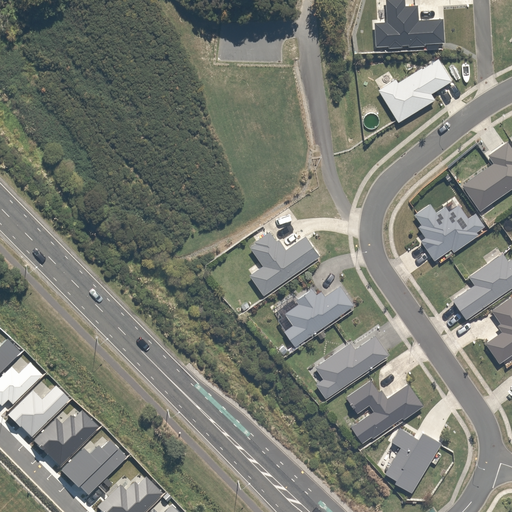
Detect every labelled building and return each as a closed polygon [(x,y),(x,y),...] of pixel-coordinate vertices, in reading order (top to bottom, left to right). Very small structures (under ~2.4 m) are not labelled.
[(443,46),(439,24),(417,24),(415,11),(403,13),(402,2),(381,3),(382,24),(370,26),(372,51),(443,46)] [(449,84),(436,64),(396,87),(393,82),(372,95),(395,128),(433,104),(430,98),(449,84)] [(511,155),(506,148),(481,165),(487,174),(463,191),(479,214),(511,191),(511,155)] [(400,227),(431,271),(484,234),(473,219),(465,225),(455,211),(445,218),(441,212),(432,219),(425,209),(400,227)] [(318,261),(305,241),(279,259),(266,241),(245,255),(254,269),(240,278),(256,302),(318,261)] [(475,290),(448,309),(459,325),(511,286),(511,268),(508,262),(502,265),(492,251),(473,264),(478,272),(467,279),(475,290)] [(275,338),(285,352),(348,309),(330,283),(317,291),(313,287),(286,305),(290,311),(277,320),(285,332),(275,338)] [(480,353),(491,369),(511,355),(511,303),(484,322),(498,342),(480,353)] [(303,383),(318,400),(392,352),(380,331),(303,383)] [(326,418),(355,453),(415,404),(409,382),(386,369),(326,418)] [(448,444),(423,427),(415,439),(396,426),(386,440),(396,447),(376,475),(411,499),(448,444)]
